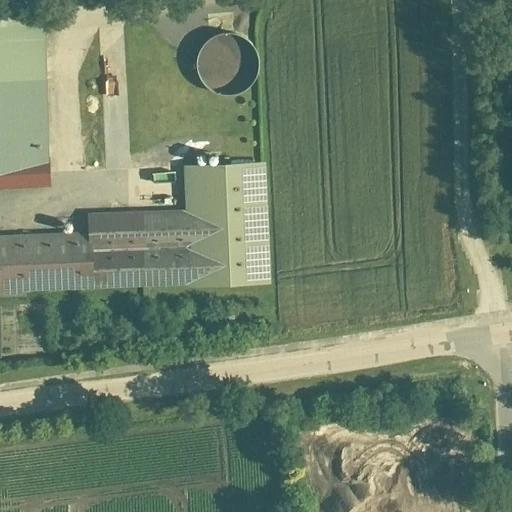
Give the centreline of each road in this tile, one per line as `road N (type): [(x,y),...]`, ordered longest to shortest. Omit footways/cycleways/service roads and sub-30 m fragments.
road 1 (tertiary): [(0,411),(511,338)]
road 2 (track): [(456,0),(458,216),(507,339)]
